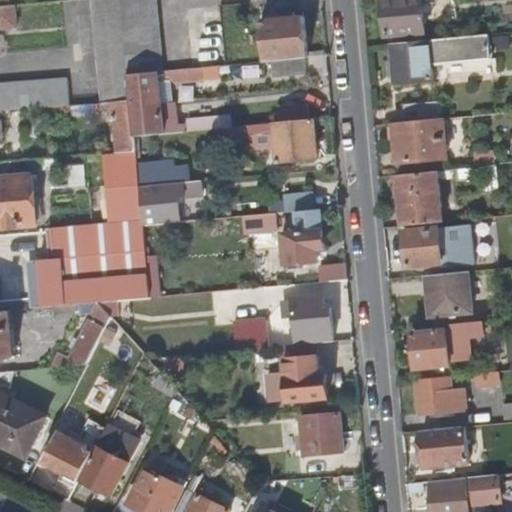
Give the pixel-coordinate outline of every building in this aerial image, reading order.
[(91,0),(101,105),(103,105),(130,103),(128,77),(119,0),(91,0)] [(162,74),(155,0),(119,0),(128,77),(162,74)] [(381,0),(384,37),(422,33),(421,13),(427,13),(425,0),(381,0)] [(0,27),(16,26),(14,6),(0,7),(0,27)] [(263,23),(267,63),(272,62),(305,59),(306,58),(303,20),(263,23)] [(491,60),(489,35),(390,45),(393,85),(430,81),(429,66),(491,60)] [(306,74),(305,59),(272,62),(273,77),(306,74)] [(203,69),(204,80),(220,78),(220,68),(203,69)] [(171,83),(204,80),(203,69),(162,74),(128,77),(130,103),(131,108),(163,105),(161,84),(171,83)] [(0,112),(1,113),(72,107),(70,80),(0,83),(0,112)] [(172,104),(171,83),(161,84),(163,105),(172,104)] [(404,105),(405,123),(440,119),(439,102),(404,105)] [(134,139),(131,108),(130,103),(103,105),(103,110),(112,110),(116,154),(136,153),(134,139)] [(179,135),(178,125),(177,104),(172,104),(163,105),(166,136),(179,135)] [(166,136),(163,105),(131,108),(134,139),(166,136)] [(281,124),(312,121),(310,106),(280,109),(281,124)] [(230,119),(219,120),(220,130),(229,130),(231,129),(230,119)] [(445,157),(443,119),(440,119),(405,123),(392,124),(396,162),(445,157)] [(220,130),(219,120),(189,123),(189,133),(220,130)] [(281,124),(274,125),(278,165),(319,161),(315,121),(312,121),(281,124)] [(237,129),(238,137),(238,140),(253,139),(252,127),(237,129)] [(230,138),(238,137),(237,129),(231,129),(229,130),(230,138)] [(53,260),(56,308),(103,303),(151,299),(149,278),(147,259),(144,226),(139,187),(137,167),(136,153),(116,154),(91,156),(91,163),(104,163),(111,225),(67,229),(69,259),(53,260)] [(70,157),(57,159),(57,166),(71,165),(70,157)] [(9,162),(0,162),(0,226),(35,223),(32,174),(10,175),(9,162)] [(494,162),(480,164),(482,190),(497,188),(494,162)] [(174,184),(173,168),(172,164),(137,167),(139,187),(174,184)] [(190,167),(173,168),(174,184),(183,183),(191,182),(190,167)] [(437,168),(396,173),(401,226),(406,226),(435,223),(442,222),(437,168)] [(184,198),(183,183),(174,184),(139,187),(144,226),(179,223),(177,199),(184,198)] [(285,214),(322,210),(321,195),(284,198),(285,214)] [(278,230),(277,214),(251,217),(253,232),(278,230)] [(435,227),(435,223),(406,226),(406,231),(402,231),(404,266),(439,263),(439,259),(447,259),(444,226),(435,227)] [(324,230),(283,234),(286,265),(318,262),(317,250),(326,249),(324,230)] [(147,259),(149,278),(157,277),(155,258),(147,259)] [(320,269),(320,284),(348,281),(346,266),(320,269)] [(469,312),(466,272),(426,276),(431,315),(469,312)] [(285,294),(284,287),(265,289),(266,296),(285,294)] [(316,344),(333,342),(330,308),(325,308),(324,296),(282,300),(283,313),(289,313),(289,318),(296,318),(298,345),(316,344)] [(12,312),(0,313),(0,356),(15,355),(12,312)] [(64,353),(56,368),(88,365),(107,330),(92,322),(73,357),(64,353)] [(235,351),(269,348),(266,325),(234,329),(235,351)] [(446,331),(413,334),(415,368),(449,365),(446,331)] [(298,345),(284,347),(290,401),(329,397),(327,374),(320,374),(316,344),(298,345)] [(175,364),(175,357),(151,359),(157,366),(175,364)] [(494,384),(494,372),(474,374),(475,385),(494,384)] [(426,412),(452,410),(452,409),(462,409),(461,389),(450,389),(449,377),(415,380),(418,413),(426,412)] [(0,430),(11,436),(8,442),(27,452),(46,413),(0,390),(0,430)] [(511,401),(502,402),(503,418),(511,417),(511,401)] [(341,415),(304,418),(306,456),(338,454),(337,434),(343,433),(341,415)] [(467,463),(465,427),(422,431),(424,466),(467,463)] [(0,430),(0,438),(8,442),(11,436),(0,430)] [(60,480),(76,488),(95,452),(61,435),(46,461),(65,471),(60,480)] [(130,464),(101,448),(84,480),(114,496),(130,464)] [(179,484),(149,468),(131,503),(147,511),(172,511),(188,482),(182,478),(179,484)] [(499,501),(497,474),(430,481),(433,511),(466,511),(466,504),(499,501)] [(188,490),(177,511),(230,511),(232,510),(199,492),(197,495),(188,490)] [(282,511),(264,503),(259,511),(282,511)]
